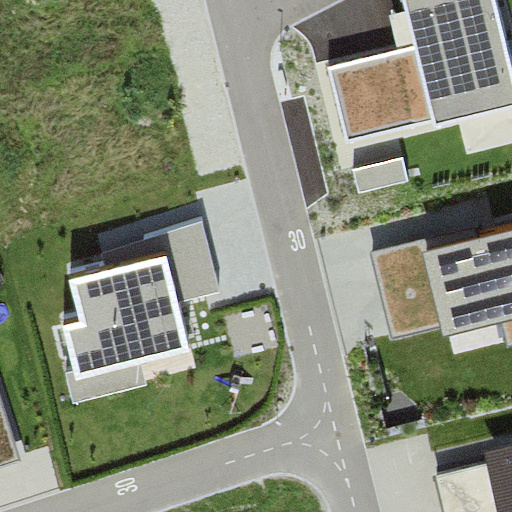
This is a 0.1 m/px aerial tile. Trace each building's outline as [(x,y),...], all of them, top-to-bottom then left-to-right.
[(511,117),(511,43),(501,0),(398,0),(411,51),(335,69),(353,142),(433,123),(436,136),(511,117)] [(409,175),(403,153),(354,165),(360,187),(409,175)] [(221,287),(202,215),(146,235),(149,249),(72,267),(81,310),(65,314),(77,367),(189,338),(180,297),(221,287)] [(511,228),(378,263),(399,344),(511,314),(511,228)] [(0,460),(14,456),(0,414),(0,460)] [(511,511),(511,459),(436,479),(444,511),(511,511)]
